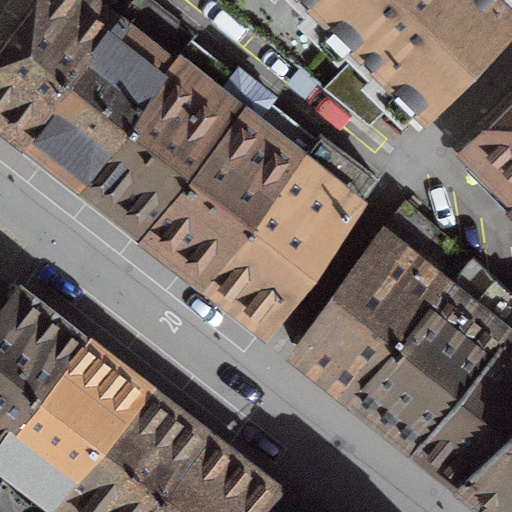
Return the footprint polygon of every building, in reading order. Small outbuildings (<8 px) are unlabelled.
[(0,105),(34,132),(130,0),(40,0),(0,51),(0,105)] [(180,52),(195,34),(151,0),(130,0),(34,132),(90,177),(167,71),(181,53),(180,52)] [(511,11),(500,0),(309,0),(333,23),(318,38),(338,58),(353,43),(397,86),(387,96),(382,101),(388,106),(402,121),(417,106),(423,112),(511,22),(511,11)] [(349,60),(323,86),(370,125),(388,106),(382,101),(387,96),(349,60)] [(149,223),(224,116),(167,71),(90,177),(149,223)] [(270,93),(245,71),(228,92),(255,116),(270,93)] [(511,102),(472,141),(471,140),(463,148),(469,155),(471,153),(511,195),(511,206),(508,210),(511,213),(511,102)] [(149,223),(210,271),(288,168),(224,116),(149,223)] [(265,319),(272,324),(278,316),(277,315),(305,276),(306,277),(316,263),(315,262),(376,176),(318,132),(290,169),(288,168),(210,271),(267,317),(265,319)] [(300,332),(291,343),(300,350),(303,346),(355,388),(448,283),(451,279),(444,274),(463,250),(406,200),(377,237),(375,236),(304,332),(300,332)] [(448,283),(355,388),(422,441),(511,330),(511,296),(476,263),(456,288),(448,283)] [(0,439),(82,340),(22,293),(24,290),(15,283),(7,294),(10,297),(0,309),(0,439)] [(465,476),(511,418),(511,330),(422,441),(465,476)] [(0,444),(59,490),(144,389),(82,340),(0,439),(0,444)] [(87,511),(143,511),(208,438),(144,389),(59,490),(87,511)] [(511,511),(511,418),(465,476),(510,511),(511,511)] [(143,511),(257,511),(272,496),(274,497),(279,490),(273,485),(271,487),(208,438),(143,511)] [(0,511),(21,511),(30,502),(4,478),(0,482),(0,511)]
